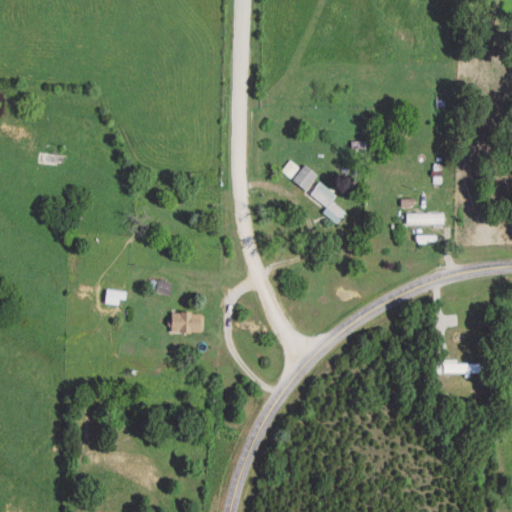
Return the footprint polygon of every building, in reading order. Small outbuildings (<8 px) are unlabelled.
[(56,158),(62,148),(33,131),(28,141),(56,158)] [(352,152),(367,152),(366,141),(352,141),(352,152)] [(319,175),(305,164),(293,179),(306,190),(319,175)] [(337,191),(317,183),(311,198),(328,204),(323,215),(340,222),(345,209),(332,204),(337,191)] [(429,191),(412,192),(413,203),(420,203),(421,223),(442,222),(441,212),(436,212),(435,201),(430,202),(429,191)] [(82,217),(84,199),(76,198),(75,217),(82,217)] [(172,332),(204,332),(204,312),(172,312),(172,332)] [(434,361),(434,372),(478,372),(478,361),(434,361)]
